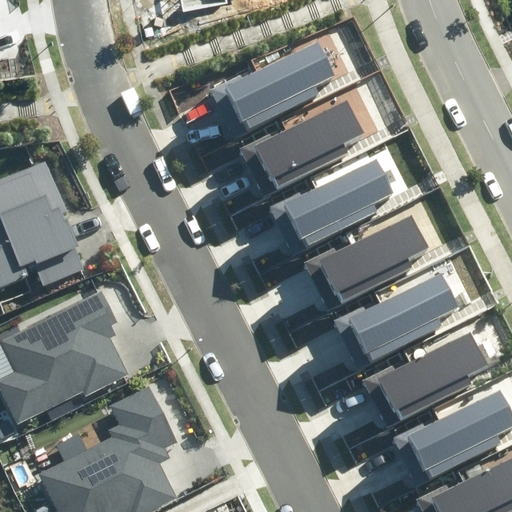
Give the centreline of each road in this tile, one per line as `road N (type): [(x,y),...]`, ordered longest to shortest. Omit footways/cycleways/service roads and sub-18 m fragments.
road 1 (residential): [(80,0),(100,87),(127,153),(309,511)]
road 2 (tertiary): [(427,0),(511,174)]
